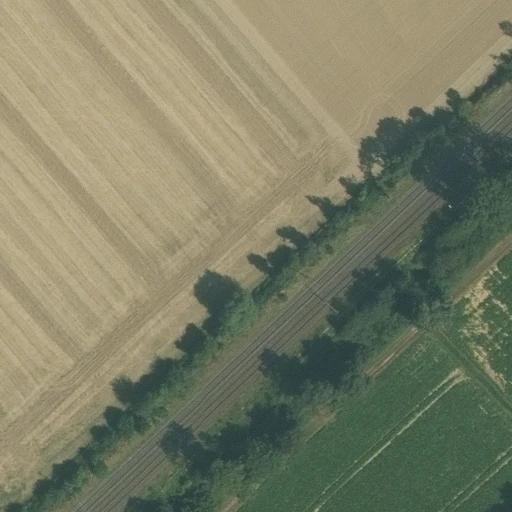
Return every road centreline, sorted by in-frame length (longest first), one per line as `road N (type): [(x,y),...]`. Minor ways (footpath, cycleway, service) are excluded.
road 1 (track): [(214,511),(511,230)]
road 2 (track): [(423,314),(511,409)]
